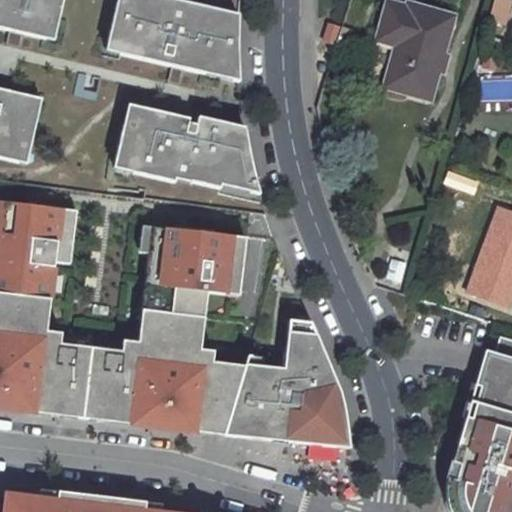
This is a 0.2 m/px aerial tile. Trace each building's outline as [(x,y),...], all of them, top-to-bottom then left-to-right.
[(0,0),(0,30),(25,36),(48,41),(52,23),(59,25),(65,0),(0,0)] [(234,43),(240,17),(166,0),(127,0),(126,5),(118,4),(109,45),(123,49),(121,57),(173,69),(185,72),(206,77),(208,69),(240,76),(240,66),(239,63),(239,60),(239,56),(239,52),(239,49),(239,45),(239,44),(234,43)] [(511,0),(492,0),(485,29),(505,33),(511,0)] [(394,57),(385,88),(395,91),(408,94),(410,88),(431,94),(438,70),(434,69),(437,58),(441,59),(453,18),(408,6),(408,9),(388,3),(377,40),(396,46),(401,47),(398,58),(394,57)] [(333,42),(338,24),(327,21),(322,39),(333,42)] [(55,43),(59,25),(52,23),(48,41),(55,43)] [(21,50),(25,36),(10,33),(7,47),(21,50)] [(121,57),(123,49),(109,45),(107,54),(121,57)] [(437,58),(434,69),(438,70),(445,72),(448,61),(441,59),(437,58)] [(182,88),(185,72),(173,69),(169,85),(182,88)] [(240,76),(208,69),(206,77),(240,85),(240,84),(240,76)] [(410,88),(408,94),(429,100),(431,94),(410,88)] [(30,148),(37,115),(30,113),(33,98),(0,89),(0,158),(18,163),(22,146),(30,148)] [(37,115),(41,99),(33,98),(30,113),(37,115)] [(188,120),(191,109),(176,105),(173,117),(188,120)] [(131,127),(136,108),(127,106),(122,125),(131,127)] [(251,172),(249,158),(235,155),(242,129),(198,118),(196,127),(188,125),(189,121),(173,117),(136,108),(131,127),(122,125),(114,161),(133,166),(131,174),(173,184),(174,181),(189,185),(190,184),(219,191),(219,187),(221,180),(249,187),(247,194),(257,196),(251,172)] [(249,158),(246,141),(246,139),(246,138),(246,137),(245,136),(245,135),(245,133),(245,132),(245,131),(245,130),(242,129),(235,155),(249,158)] [(26,165),(30,148),(22,146),(18,163),(26,165)] [(131,174),(133,166),(114,161),(112,169),(131,174)] [(249,187),(221,180),(219,187),(247,194),(249,187)] [(0,249),(33,254),(33,248),(88,255),(93,217),(2,207),(0,229),(0,249)] [(511,213),(497,208),(466,292),(508,308),(511,296),(511,213)] [(163,227),(158,273),(194,276),(195,273),(195,269),(214,270),(215,265),(236,267),(240,228),(217,226),(217,232),(163,227)] [(385,282),(401,286),(407,263),(391,259),(385,282)] [(236,276),(236,267),(215,265),(214,270),(195,269),(195,273),(236,276)] [(0,403),(22,407),(21,412),(154,430),(154,423),(176,426),(175,433),(223,439),(243,368),(210,364),(197,362),(198,351),(202,319),(151,312),(149,332),(139,332),(137,346),(137,357),(121,354),(59,345),(44,343),(45,333),(50,299),(0,294),(0,403)] [(151,312),(140,311),(139,332),(149,332),(151,312)] [(282,372),(243,368),(223,439),(346,451),(345,450),(345,448),(345,446),(345,444),(345,442),(345,440),(344,438),(344,436),(344,434),(343,432),(343,430),(343,428),(342,426),(342,424),(342,422),(341,420),(341,418),(341,416),(340,414),(340,412),(339,410),(339,408),(338,407),(338,404),(337,402),(337,400),(336,399),(336,397),(304,325),(283,323),(282,372)] [(44,343),(59,345),(60,335),(45,333),(44,343)] [(511,511),(511,341),(500,338),(495,355),(510,360),(500,394),(475,386),(454,456),(448,480),(447,481),(447,482),(447,483),(446,484),(446,485),(446,486),(446,487),(446,488),(446,489),(445,490),(445,492),(445,493),(445,494),(445,495),(445,496),(445,497),(445,498),(445,499),(446,500),(446,501),(446,502),(446,503),(446,504),(446,505),(447,507),(447,508),(447,509),(447,510),(448,511),(511,511)] [(123,344),(121,354),(137,357),(137,346),(123,344)] [(197,362),(210,364),(211,353),(198,351),(197,362)] [(485,352),(475,386),(500,394),(510,360),(495,355),(485,352)] [(0,403),(0,409),(21,412),(22,407),(0,403)] [(154,423),(154,430),(175,433),(176,426),(154,423)] [(142,511),(143,505),(38,492),(37,502),(5,498),(3,511),(142,511)]
